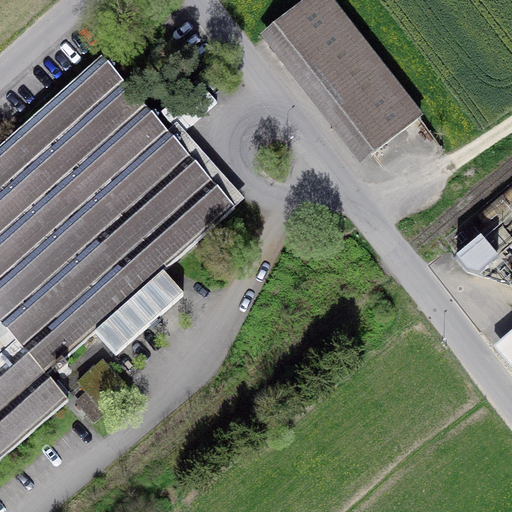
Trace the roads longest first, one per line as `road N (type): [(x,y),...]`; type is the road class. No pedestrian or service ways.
road 1 (residential): [(511,402),(200,0)]
road 2 (unknown): [(318,152),(186,369),(22,511)]
road 3 (track): [(362,210),(511,123)]
